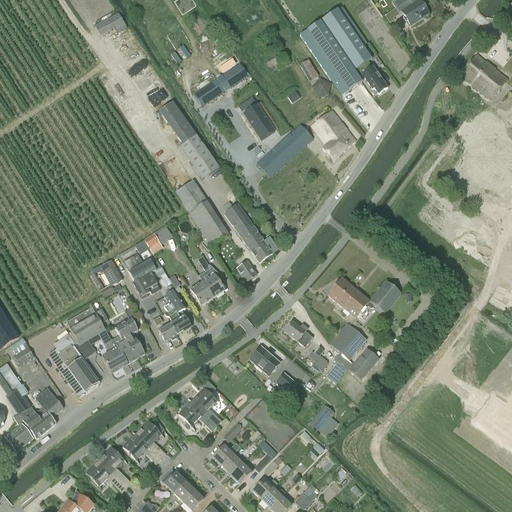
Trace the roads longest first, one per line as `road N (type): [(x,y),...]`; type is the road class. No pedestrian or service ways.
road 1 (tertiary): [(0,483),(83,412),(211,335),(251,300),(343,187),(472,0)]
road 2 (track): [(62,0),(99,58),(121,68),(269,281)]
road 3 (track): [(423,511),(386,475),(374,442),(472,313),(511,228)]
